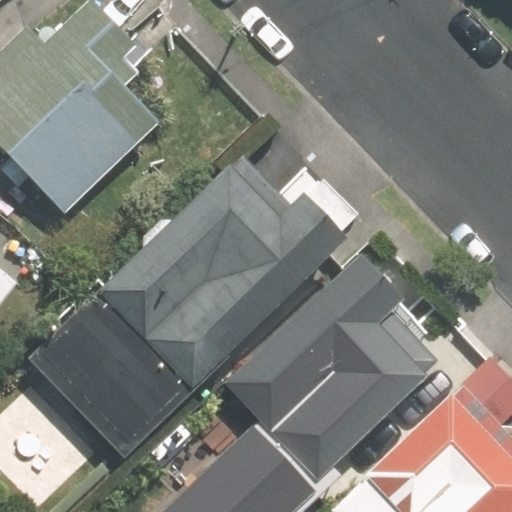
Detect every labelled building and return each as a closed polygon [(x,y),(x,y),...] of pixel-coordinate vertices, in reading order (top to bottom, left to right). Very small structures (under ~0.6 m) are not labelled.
[(0,137),(12,151),(0,162),(0,177),(14,193),(34,175),(70,214),(172,121),(129,74),(141,63),(130,52),(148,35),(114,0),(102,0),(65,34),(48,16),(0,60),(0,137)] [(0,415),(0,470),(34,507),(112,434),(130,454),(201,388),(232,358),(371,229),(322,177),(304,193),(262,148),(141,260),(110,290),(23,371),(34,383),(0,415)] [(0,309),(30,270),(7,252),(11,247),(0,237),(0,309)] [(327,475),(438,367),(390,318),(423,286),(379,241),(235,380),(327,475)] [(511,511),(511,427),(509,425),(511,421),(511,367),(503,357),(410,442),(379,471),(340,507),(344,511),(511,511)]
